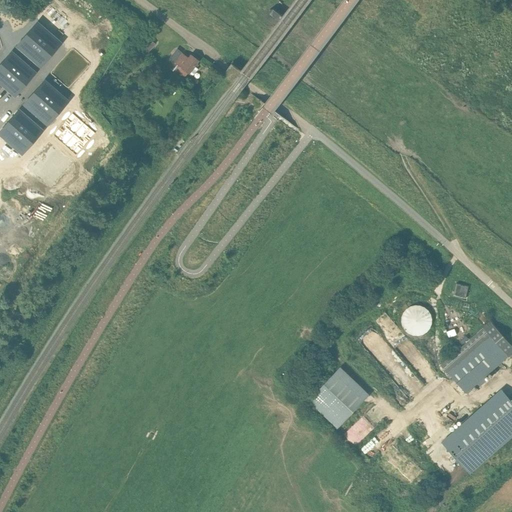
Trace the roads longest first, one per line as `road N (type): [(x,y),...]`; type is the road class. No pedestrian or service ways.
road 1 (unclassified): [(511,302),(312,132)]
road 2 (track): [(312,132),(136,0)]
